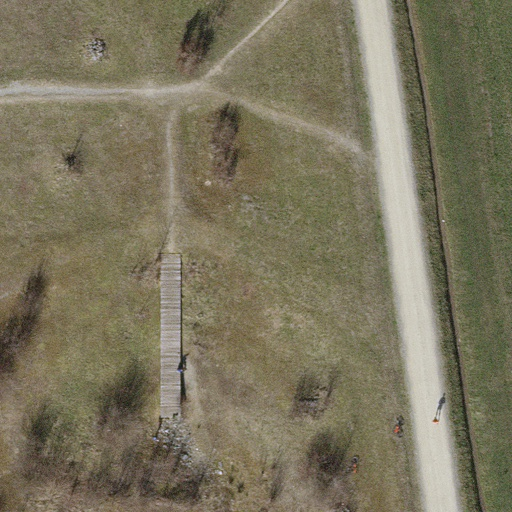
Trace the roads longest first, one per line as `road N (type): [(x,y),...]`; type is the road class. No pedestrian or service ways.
road 1 (track): [(429,359),(230,245),(174,224),(171,91),(114,0)]
road 2 (track): [(382,0),(449,511)]
road 3 (track): [(0,92),(196,88),(256,99),(407,188)]
road 4 (track): [(174,224),(89,248),(0,291)]
